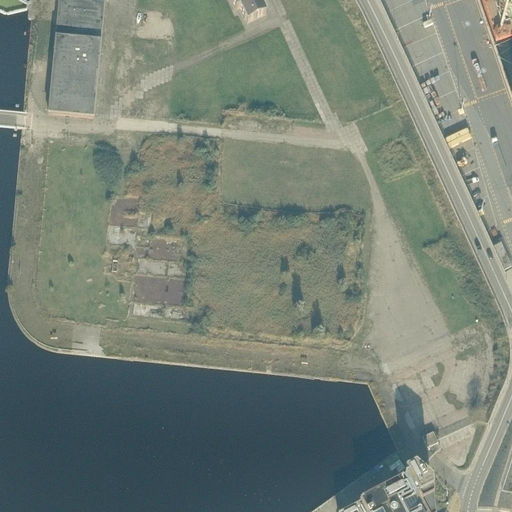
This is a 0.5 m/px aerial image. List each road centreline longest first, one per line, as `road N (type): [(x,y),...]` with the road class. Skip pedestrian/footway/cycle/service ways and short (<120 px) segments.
road 1 (unclassified): [(103,128),(358,150),(449,354),(417,447)]
road 2 (tertiary): [(511,312),(366,0)]
